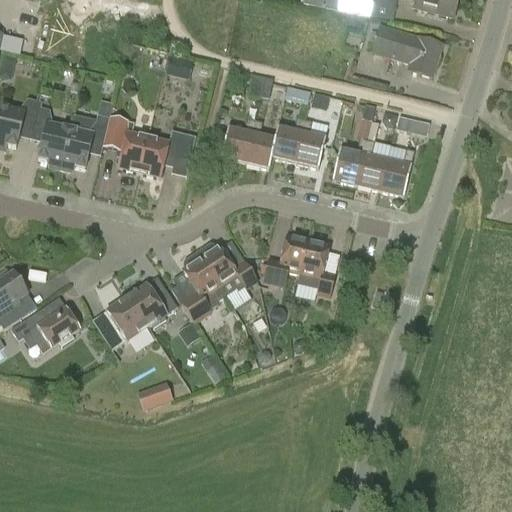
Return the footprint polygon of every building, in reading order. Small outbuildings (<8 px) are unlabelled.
[(304,0),(303,9),(370,22),(371,21),(371,20),(374,0),(304,0)] [(413,0),(410,12),(454,23),(459,0),(413,0)] [(442,50),(379,31),(371,58),(409,69),(407,75),(432,83),(442,50)] [(187,82),(192,66),(170,60),(165,76),(187,82)] [(248,99),(259,102),(264,82),(252,79),(248,99)] [(273,84),(264,82),(259,102),(273,84)] [(310,97),(300,94),(296,106),(307,109),(310,97)] [(326,126),(328,98),(312,97),(310,124),(326,126)] [(33,129),(40,100),(29,98),(27,103),(18,115),(0,111),(0,112),(0,153),(5,155),(6,150),(15,153),(21,126),(33,129)] [(40,100),(33,129),(31,135),(43,138),(37,164),(47,166),(48,172),(59,174),(69,133),(52,129),(49,115),(40,113),(41,107),(39,106),(40,100)] [(69,133),(59,174),(70,177),(74,173),(84,175),(90,149),(102,152),(111,110),(99,107),(95,125),(72,119),(69,133)] [(359,143),(356,158),(339,154),(332,185),(356,190),(367,145),(368,140),(371,126),(372,126),(375,113),(365,110),(362,124),(360,123),(355,142),(359,143)] [(148,143),(131,139),(134,127),(109,121),(103,151),(122,155),(118,173),(140,178),(148,143)] [(427,140),(429,127),(397,121),(395,134),(427,140)] [(278,133),(275,145),(271,162),(295,168),(305,125),(296,123),(293,137),(278,133)] [(247,124),(244,138),(227,134),(221,163),(244,168),(255,126),(247,124)] [(305,125),(295,168),(319,173),(325,144),(308,140),(311,126),(305,125)] [(255,126),(244,168),(268,174),(271,162),(275,145),(258,141),(261,127),(255,126)] [(148,143),(140,178),(161,183),(166,161),(189,167),(195,142),(171,136),(169,148),(148,143)] [(374,147),(367,145),(356,190),(380,196),(387,165),(370,161),(374,147)] [(403,169),(387,165),(380,196),(404,201),(411,171),(414,157),(406,155),(403,169)] [(287,240),(281,265),(266,263),(261,288),(283,292),(286,277),(298,279),(306,245),(287,240)] [(298,279),(299,279),(297,290),(317,294),(315,301),(330,304),(335,279),(323,276),(329,250),(306,245),(298,279)] [(209,248),(196,257),(225,301),(225,300),(234,314),(251,303),(245,294),(258,287),(244,265),(233,272),(219,251),(215,253),(213,249),(209,248)] [(182,275),(196,296),(180,308),(194,328),(211,317),(209,314),(217,309),(215,307),(225,301),(196,257),(183,265),(182,270),(185,273),(182,275)] [(13,277),(0,285),(0,332),(2,335),(19,323),(11,310),(27,299),(13,277)] [(165,295),(155,303),(146,289),(126,303),(147,333),(151,330),(152,333),(165,324),(164,322),(166,320),(166,319),(176,312),(165,295)] [(116,330),(107,339),(116,354),(131,344),(133,347),(145,338),(143,335),(147,333),(126,303),(106,316),(116,330)] [(65,314),(47,326),(39,314),(10,334),(18,346),(22,343),(29,354),(36,349),(42,358),(51,352),(52,353),(59,348),(61,351),(73,342),(71,340),(79,334),(65,314)] [(213,358),(203,363),(213,385),(223,380),(213,358)] [(136,398),(142,413),(143,416),(147,415),(160,410),(153,392),(136,398)]
